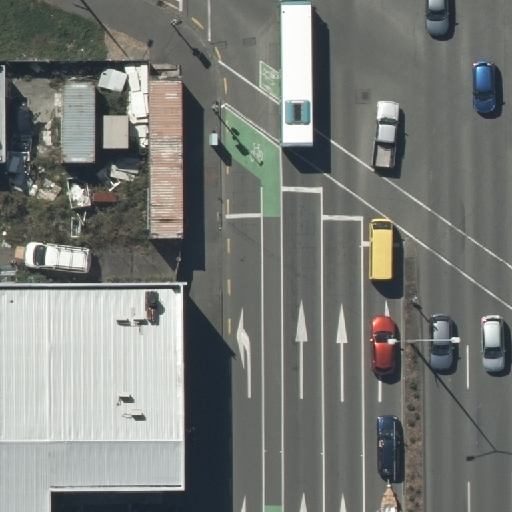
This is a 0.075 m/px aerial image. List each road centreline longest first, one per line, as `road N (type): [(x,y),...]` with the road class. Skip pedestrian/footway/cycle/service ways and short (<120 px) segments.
road 1 (primary): [(312,511),(306,0)]
road 2 (primary): [(467,39),(470,511)]
